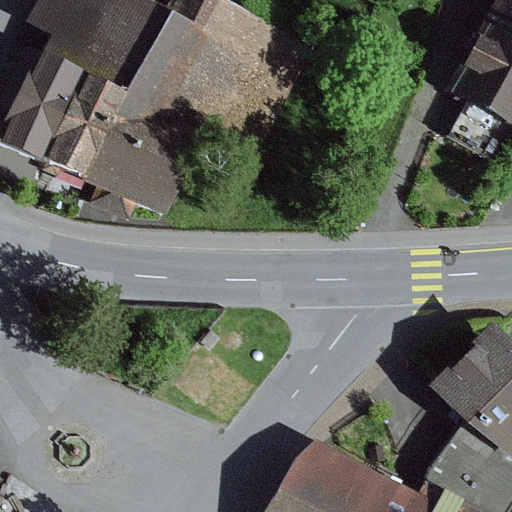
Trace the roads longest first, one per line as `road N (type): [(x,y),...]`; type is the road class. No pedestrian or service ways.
road 1 (tertiary): [(0,242),(115,274),(369,278)]
road 2 (residential): [(457,0),(369,278)]
road 3 (residential): [(369,278),(359,307),(204,511)]
road 4 (residential): [(0,339),(17,366),(92,403),(131,434),(164,498),(183,511)]
road 5 (tertiary): [(369,278),(511,271)]
